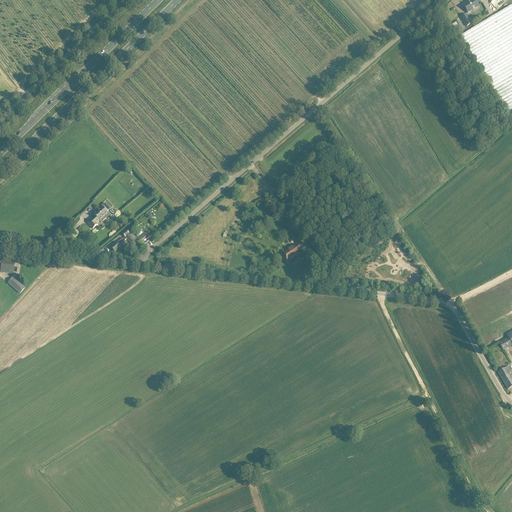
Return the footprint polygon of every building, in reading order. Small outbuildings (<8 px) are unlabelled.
[(479,6),(475,0),(471,0),(471,1),(469,2),(463,5),(468,13),(479,6)] [(511,4),(461,36),(507,113),(511,109),(511,4)] [(466,14),(461,17),(467,26),(471,24),(466,14)] [(463,29),(458,21),(452,24),(457,32),(463,29)] [(100,221),(109,213),(103,207),(94,215),(95,216),(88,223),(93,229),(98,225),(97,224),(100,221)] [(123,234),(133,247),(140,242),(132,232),(137,228),(134,225),(123,234)] [(291,229),(297,237),(302,233),(296,225),(291,229)] [(138,238),(141,241),(147,236),(144,233),(138,238)] [(111,248),(114,252),(126,242),(123,238),(111,248)] [(287,249),(287,250),(283,253),(286,257),(284,258),(287,263),(291,261),(290,259),(298,254),(305,250),(300,242),(292,247),(291,246),(287,249)] [(1,273),(13,274),(15,261),(2,259),(1,273)] [(8,284),(20,295),(25,288),(13,278),(8,284)] [(499,343),(503,350),(511,345),(511,331),(507,335),(508,337),(499,343)] [(511,372),(508,366),(498,372),(508,390),(511,387),(511,372)]
